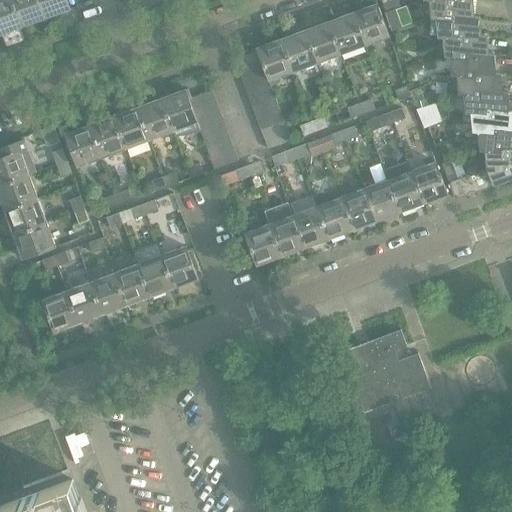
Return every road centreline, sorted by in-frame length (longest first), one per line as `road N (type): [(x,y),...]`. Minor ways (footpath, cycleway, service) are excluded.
road 1 (residential): [(0,409),(511,223)]
road 2 (residential): [(270,0),(0,103)]
